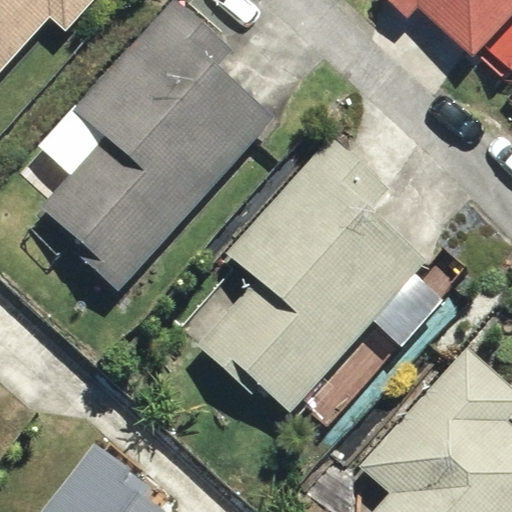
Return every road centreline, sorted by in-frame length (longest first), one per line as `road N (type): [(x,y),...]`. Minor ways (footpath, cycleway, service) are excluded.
road 1 (residential): [(303,0),(511,211)]
road 2 (residential): [(0,343),(190,511)]
